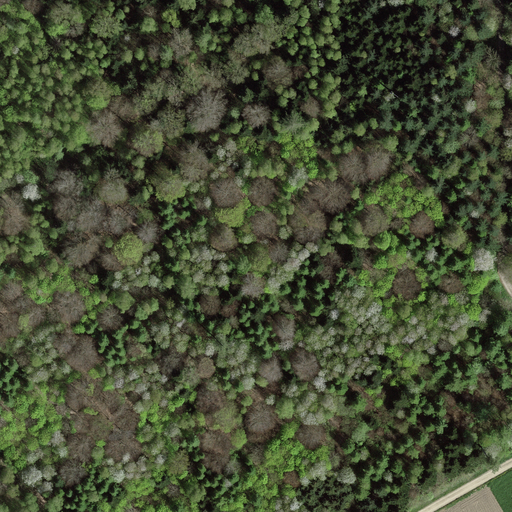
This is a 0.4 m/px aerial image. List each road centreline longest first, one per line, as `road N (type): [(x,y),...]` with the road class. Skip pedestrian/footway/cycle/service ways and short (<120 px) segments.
road 1 (track): [(498,0),(508,146),(501,267),(511,283)]
road 2 (track): [(0,198),(131,120),(226,85)]
